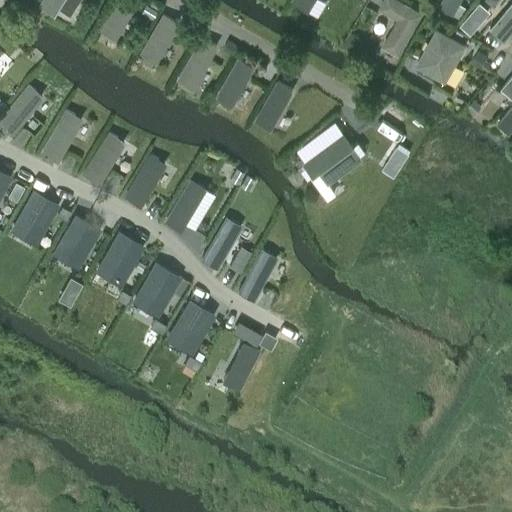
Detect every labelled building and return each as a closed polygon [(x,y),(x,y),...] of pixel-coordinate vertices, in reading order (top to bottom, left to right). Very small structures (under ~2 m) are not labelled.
[(41,0),(40,3),(52,11),(56,5),(68,12),(76,0),(41,0)] [(114,0),(98,29),(114,39),(137,0),(114,0)] [(384,44),(397,52),(421,12),(400,0),(383,0),(380,7),(400,18),(384,44)] [(441,0),(438,7),(453,15),(461,0),(441,0)] [(504,38),(511,28),(511,2),(491,27),(504,38)] [(145,4),(141,11),(153,18),(157,10),(145,4)] [(473,9),(467,16),(477,25),(483,18),(473,9)] [(138,53),(155,63),(179,22),(162,13),(138,53)] [(417,63),(444,79),(465,44),(437,28),(417,63)] [(348,42),(356,46),(361,37),(353,32),(348,42)] [(175,78),(192,88),(217,45),(200,35),(175,78)] [(228,39),(224,47),(234,52),(238,44),(228,39)] [(478,51),(471,62),(480,67),(487,56),(478,51)] [(214,97),(231,107),(254,67),(238,57),(214,97)] [(511,104),(497,121),(508,131),(511,127),(511,74),(511,75),(502,86),(511,95),(511,104)] [(27,82),(0,116),(0,120),(13,131),(43,94),(27,82)] [(278,82),(256,122),(273,131),(295,91),(278,82)] [(473,99),(467,106),(475,113),(481,106),(473,99)] [(388,107),(383,116),(393,122),(398,114),(399,113),(388,107)] [(65,109),(41,149),(58,159),(81,119),(65,109)] [(398,114),(393,122),(399,125),(404,117),(398,114)] [(107,132),(83,172),(100,182),(124,142),(107,132)] [(328,181),(360,157),(343,133),(305,162),(313,174),(319,169),(328,181)] [(149,154),(125,194),(142,204),(165,164),(149,154)] [(236,168),(230,180),(237,184),(244,173),(236,168)] [(0,169),(0,193),(11,175),(0,169)] [(247,174),(240,185),(248,190),(254,178),(247,174)] [(189,178),(165,219),(182,229),(205,188),(189,178)] [(33,189),(13,222),(39,237),(58,203),(33,189)] [(75,213),(56,246),(81,261),(100,227),(75,213)] [(225,216),(202,256),(218,266),(242,226),(225,216)] [(118,230),(99,264),(124,279),(144,245),(118,230)] [(261,248),(237,289),(254,299),(278,258),(261,248)] [(155,262),(136,295),(161,310),(180,276),(155,262)] [(122,289),(117,298),(126,303),(131,294),(122,289)] [(189,299),(170,332),(195,347),(214,313),(189,299)] [(155,317),(150,326),(161,332),(166,323),(155,317)] [(243,340),(223,382),(240,390),(261,348),(243,340)] [(189,355),(185,363),(196,369),(200,361),(189,355)]
